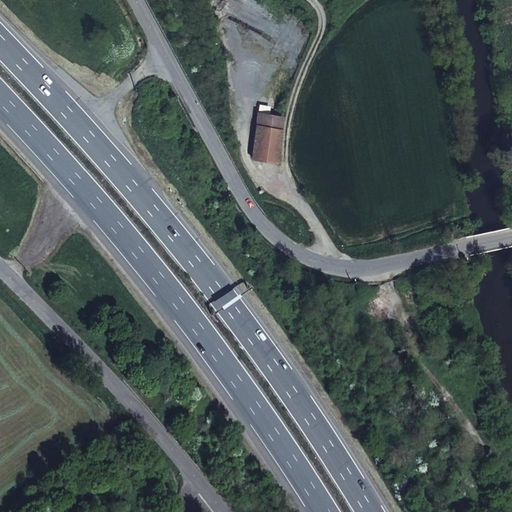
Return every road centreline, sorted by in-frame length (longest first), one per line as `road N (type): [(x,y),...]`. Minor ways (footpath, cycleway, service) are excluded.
road 1 (motorway): [(369,511),(263,350),(177,239),(0,41)]
road 2 (unknown): [(474,511),(345,321),(281,202),(275,161),(315,38),(315,0)]
road 3 (motorway): [(0,97),(171,293),(324,511)]
road 4 (secondary): [(134,0),(243,197),(292,250),(318,262),(389,266),(511,234)]
road 5 (secondary): [(0,269),(121,387),(205,490)]
